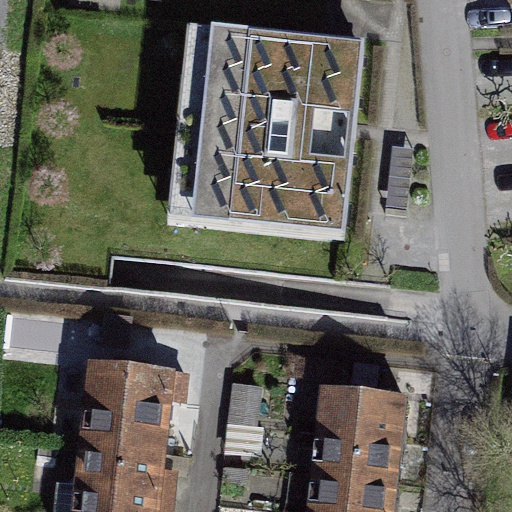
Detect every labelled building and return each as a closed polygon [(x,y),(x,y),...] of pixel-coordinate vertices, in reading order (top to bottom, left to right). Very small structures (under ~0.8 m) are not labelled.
[(376,50),(176,32),(158,228),(358,247),(376,50)] [(60,358),(61,322),(7,320),(6,356),(60,358)] [(177,391),(77,380),(68,466),(168,477),(177,391)] [(416,419),(315,406),(309,448),(411,461),(416,419)] [(411,461),(309,448),(304,491),(406,503),(411,461)] [(164,511),(168,477),(68,466),(62,511),(164,511)] [(404,511),(406,503),(304,491),(301,511),(404,511)]
